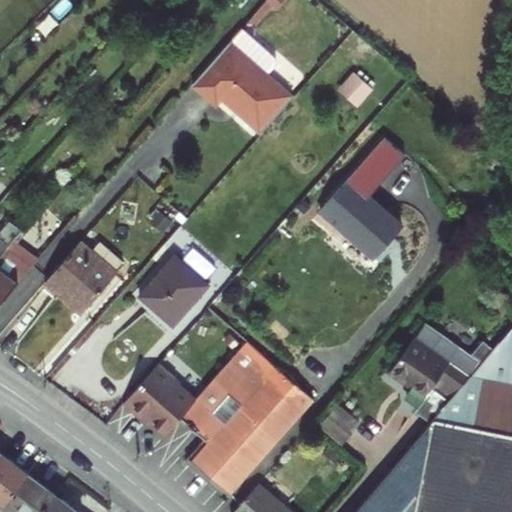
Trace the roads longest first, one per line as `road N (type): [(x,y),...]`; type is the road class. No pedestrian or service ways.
road 1 (tertiary): [(0,385),(166,511)]
road 2 (residential): [(0,314),(123,176)]
